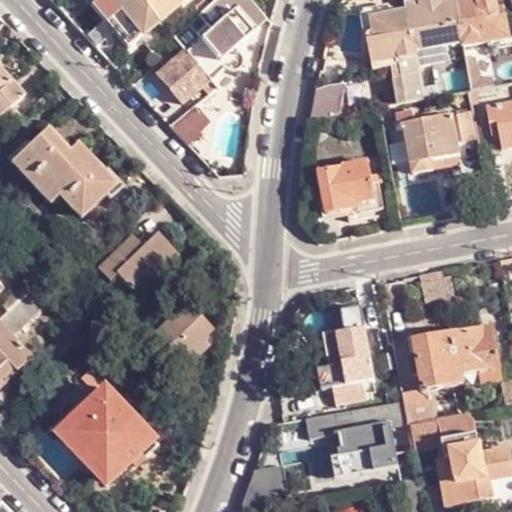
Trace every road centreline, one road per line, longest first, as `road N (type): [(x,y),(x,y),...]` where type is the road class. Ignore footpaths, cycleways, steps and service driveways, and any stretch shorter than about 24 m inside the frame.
road 1 (residential): [(268,262),(16,0)]
road 2 (residential): [(268,262),(282,122),(312,0)]
road 3 (residential): [(208,511),(238,440),(268,262)]
road 4 (residential): [(511,236),(312,273),(268,262)]
